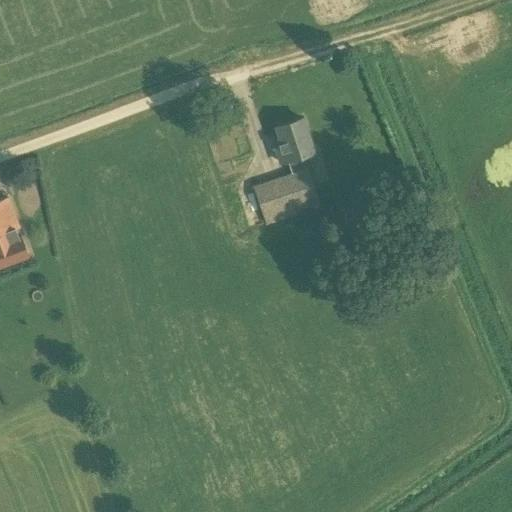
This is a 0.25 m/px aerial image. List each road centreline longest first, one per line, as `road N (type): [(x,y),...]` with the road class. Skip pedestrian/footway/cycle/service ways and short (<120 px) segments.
road 1 (unclassified): [(259,68),(0,158)]
road 2 (track): [(481,0),(259,68)]
